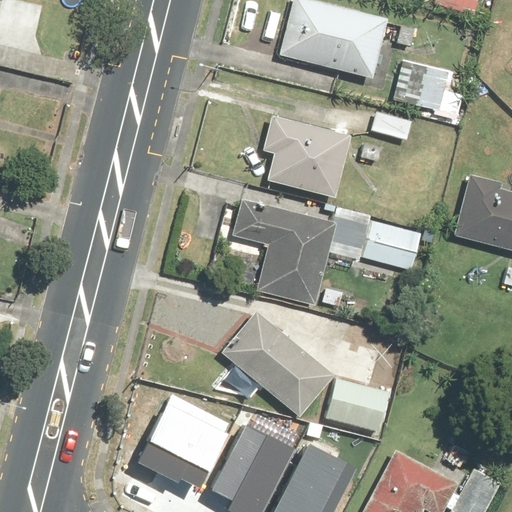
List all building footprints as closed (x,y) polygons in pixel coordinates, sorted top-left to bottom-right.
[(286,0),(272,58),(298,64),(294,80),(321,87),(325,71),(367,82),(382,21),(300,0),(286,0)] [(479,0),(441,0),(441,5),(477,12),(479,0)] [(390,25),(389,47),(414,49),(415,27),(390,25)] [(448,68),(422,61),(409,107),(435,114),(448,68)] [(371,112),(365,132),(401,143),(407,123),(371,112)] [(343,137),(266,117),(257,152),(269,155),(262,183),(327,200),(343,137)] [(493,184),(464,176),(447,238),(511,255),(511,196),(491,190),(493,184)] [(364,220),(333,213),(331,221),(238,200),(229,240),(260,247),(250,292),(312,306),(324,254),(355,261),(364,220)] [(416,234),(367,222),(358,260),(407,271),(416,234)] [(511,268),(495,266),(492,289),(511,291),(511,268)] [(417,310),(438,315),(433,333),(454,339),(459,320),(464,301),(443,295),(447,278),(426,273),(417,310)] [(249,310),(213,353),(292,420),(328,378),(249,310)] [(511,312),(495,310),(492,331),(511,334),(511,312)] [(330,380),(319,420),(372,435),(384,395),(330,380)] [(173,394),(137,462),(178,484),(181,479),(199,488),(232,425),(173,394)] [(248,427),(215,491),(235,501),(228,511),(260,511),(292,450),(248,427)] [(304,438),(267,511),(330,511),(355,463),(304,438)] [(432,471),(460,486),(467,474),(455,467),(464,451),(447,442),(432,471)] [(419,511),(438,511),(453,483),(388,450),(356,511),(415,511),(416,510),(419,511)] [(467,474),(460,486),(445,511),(481,511),(498,482),(471,468),(468,474),(467,474)]
